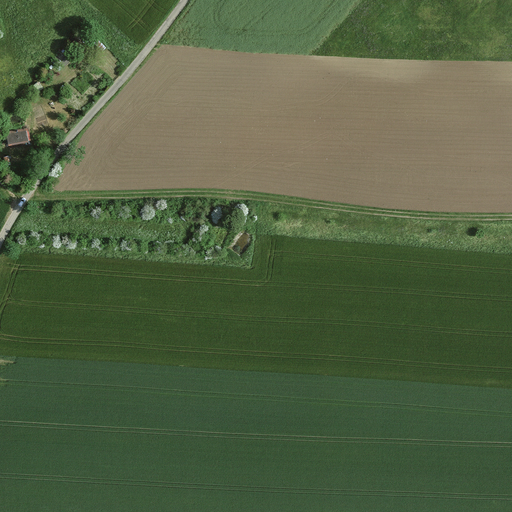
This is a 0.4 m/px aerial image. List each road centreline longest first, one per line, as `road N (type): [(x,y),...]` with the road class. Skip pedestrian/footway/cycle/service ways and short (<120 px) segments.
road 1 (track): [(26,196),(222,193),(438,217),(511,215)]
road 2 (unclassified): [(0,242),(55,155),(185,0)]
